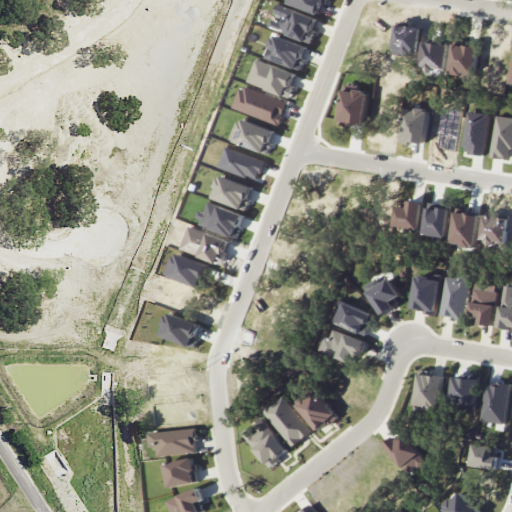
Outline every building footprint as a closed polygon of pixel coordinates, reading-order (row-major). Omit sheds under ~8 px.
[(441,278),(417,275),(413,309),(437,312),(441,278)] [(441,316),(465,320),(471,278),(447,275),(441,316)] [(365,286),(383,315),(396,307),(392,301),(401,295),(390,278),(381,284),(378,278),(365,286)] [(511,286),(505,285),(499,329),(511,330),(511,286)] [(472,315),(481,316),(480,324),(495,325),(498,291),(474,289),(472,315)] [(370,332),(374,322),(364,318),(367,312),(347,305),(340,322),(370,332)] [(332,337),(326,336),(320,351),(358,364),(366,340),(334,330),(332,337)] [(444,377),(421,372),(415,406),(438,411),(444,377)] [(450,404),(475,408),(480,380),(455,375),(450,404)] [(511,384),(487,381),(483,421),(507,423),(511,384)] [(339,416),(318,389),(299,404),(321,431),(339,416)] [(267,411),(295,446),(314,431),(286,396),(267,411)] [(273,467),(292,451),(267,421),(248,437),(273,467)] [(150,433),(152,447),(159,447),(160,456),(199,452),(197,428),(150,433)] [(387,446),(410,472),(425,459),(402,433),(387,446)] [(166,463),(172,488),(199,482),(193,457),(166,463)] [(167,501),(171,511),(204,511),(205,511),(201,502),(205,501),(200,487),(167,501)] [(482,511),(459,490),(443,508),(447,511),(482,511)]
